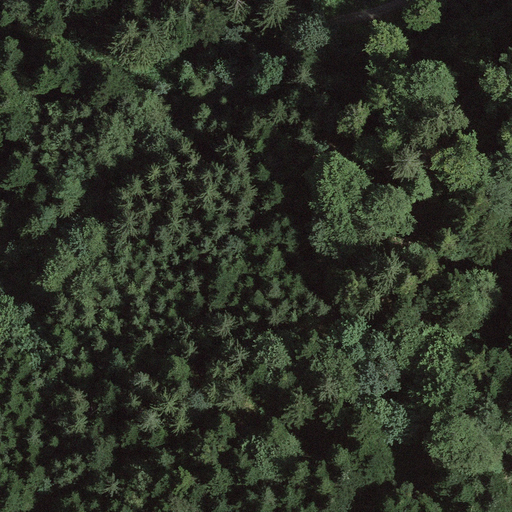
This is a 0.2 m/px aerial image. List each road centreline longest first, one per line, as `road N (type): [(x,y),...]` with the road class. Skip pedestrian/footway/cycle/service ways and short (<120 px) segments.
road 1 (track): [(392,0),(332,189),(328,285),(350,323),(403,374),(438,435),(459,431),(511,393)]
road 2 (track): [(0,322),(212,100),(316,28),(392,0)]
